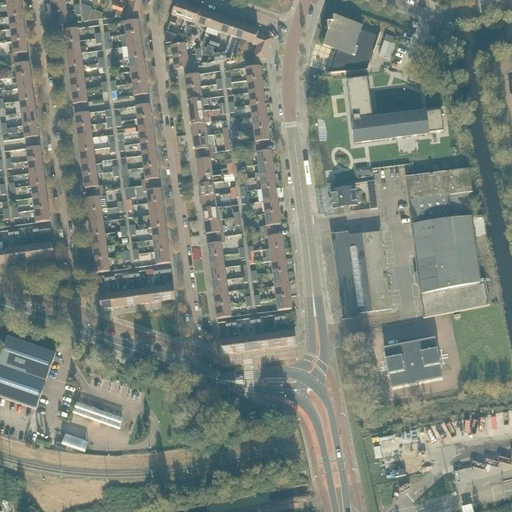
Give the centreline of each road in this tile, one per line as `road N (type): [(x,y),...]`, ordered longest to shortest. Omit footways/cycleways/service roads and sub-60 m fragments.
road 1 (residential): [(190,370),(196,349),(157,0)]
road 2 (residential): [(75,330),(37,0)]
road 3 (unclassified): [(313,289),(291,123),(296,30)]
road 4 (secondary): [(350,511),(332,411),(311,382)]
road 5 (secondary): [(190,370),(75,330)]
road 6 (secondary): [(301,400),(318,423),(337,511)]
